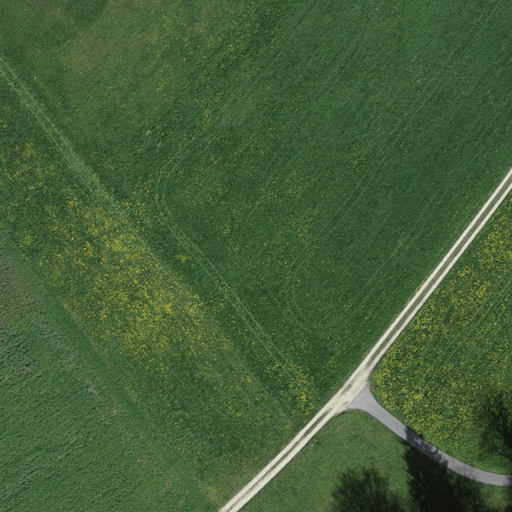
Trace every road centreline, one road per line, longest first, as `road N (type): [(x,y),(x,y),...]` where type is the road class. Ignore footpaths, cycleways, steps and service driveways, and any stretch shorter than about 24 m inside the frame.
road 1 (track): [(350,390),(511,176)]
road 2 (track): [(350,390),(436,457),(511,478)]
road 3 (track): [(217,511),(350,390)]
